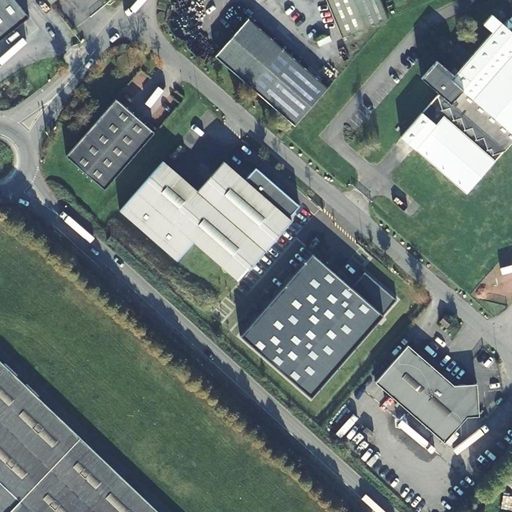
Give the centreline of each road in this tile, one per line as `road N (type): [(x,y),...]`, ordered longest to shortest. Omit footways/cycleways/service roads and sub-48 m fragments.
road 1 (tertiary): [(63,219),(385,511)]
road 2 (unclassified): [(60,91),(143,0)]
